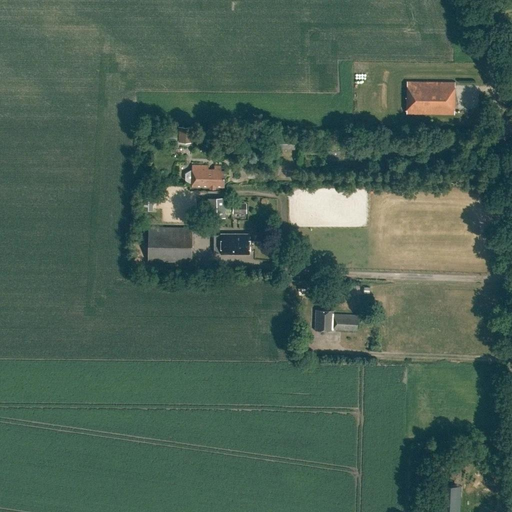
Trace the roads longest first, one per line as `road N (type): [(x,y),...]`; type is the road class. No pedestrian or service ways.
road 1 (unclassified): [(511,335),(500,141),(479,0)]
road 2 (track): [(242,173),(503,178)]
road 3 (track): [(297,271),(508,279)]
road 4 (track): [(511,358),(317,351)]
